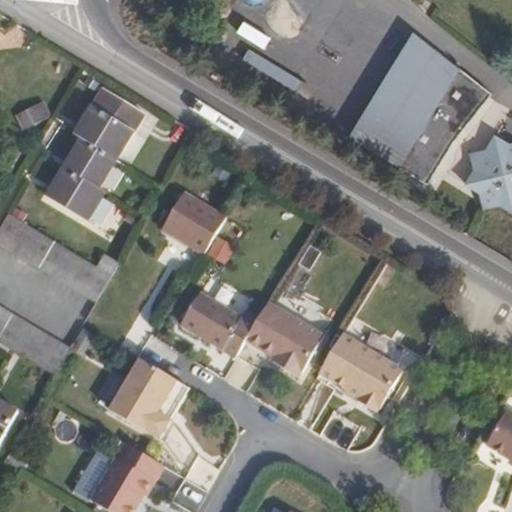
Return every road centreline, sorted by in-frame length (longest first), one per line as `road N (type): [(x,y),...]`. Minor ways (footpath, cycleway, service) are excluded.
road 1 (tertiary): [(100,44),(184,102),(491,279)]
road 2 (residential): [(491,279),(376,481)]
road 3 (residential): [(419,511),(511,345)]
road 4 (residential): [(376,481),(268,423)]
